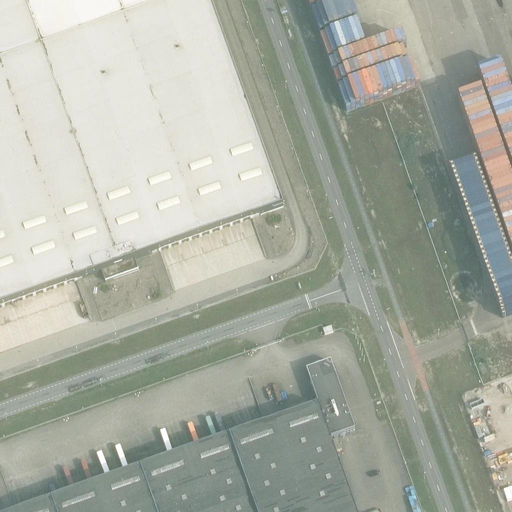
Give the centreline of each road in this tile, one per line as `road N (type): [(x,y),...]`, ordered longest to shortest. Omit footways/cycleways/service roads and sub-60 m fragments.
road 1 (unclassified): [(0,411),(364,282)]
road 2 (unclassified): [(364,282),(265,0)]
road 3 (unclassified): [(446,511),(364,282)]
